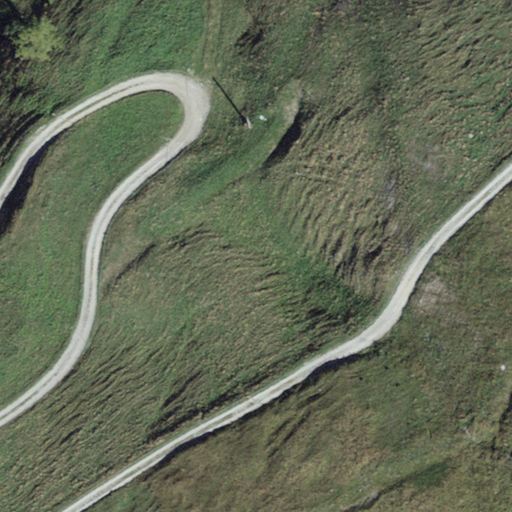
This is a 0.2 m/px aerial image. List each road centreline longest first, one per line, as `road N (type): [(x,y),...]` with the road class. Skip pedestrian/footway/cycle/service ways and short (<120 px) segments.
road 1 (track): [(72,511),(378,329),(412,274),(511,173)]
road 2 (track): [(196,104),(195,125),(117,200),(97,234),(75,350),(57,375),(0,416)]
road 3 (track): [(196,104),(169,82),(115,92),(58,122),(0,200)]
